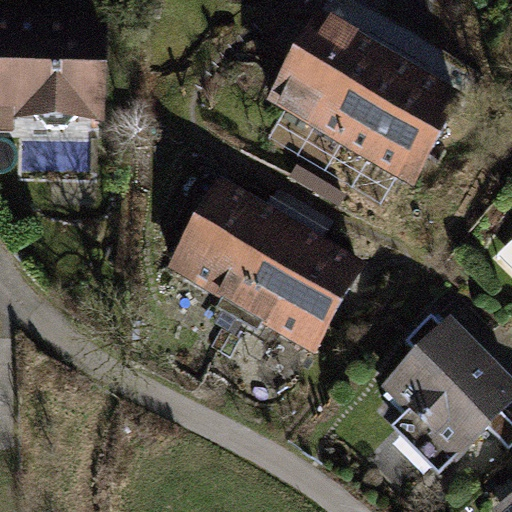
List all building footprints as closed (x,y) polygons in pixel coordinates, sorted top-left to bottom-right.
[(343,145),(391,64),(322,24),(274,104),(343,145)] [(0,112),(33,114),(48,129),(65,129),(80,115),(100,115),(102,29),(0,26),(0,112)] [(411,186),(459,105),(391,64),(343,145),(411,186)] [(223,190),(175,271),(244,312),(292,231),(223,190)] [(292,231),(244,312),(313,353),(361,272),(292,231)] [(420,417),(400,437),(439,477),(487,429),(509,451),(511,448),(511,428),(500,416),(511,404),(511,395),(448,331),(446,334),(431,320),(406,345),(420,359),(390,388),(420,417)]
